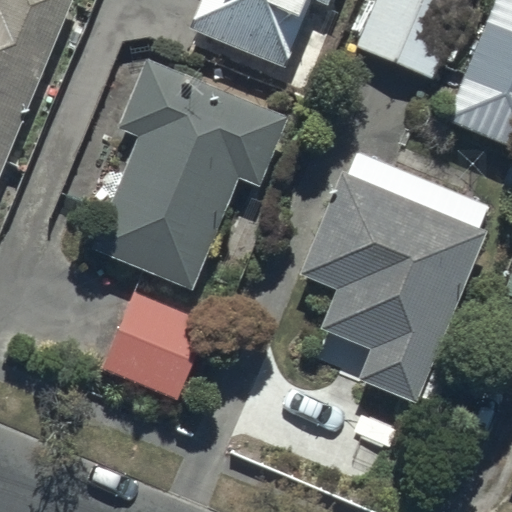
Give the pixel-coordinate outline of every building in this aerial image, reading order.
[(0,0),(0,165),(69,0),(0,0)] [(197,0),(187,26),(280,70),(310,0),(311,0),(327,8),(329,0),(197,0)] [(463,0),(372,0),(355,45),(432,76),(463,0)] [(511,0),(487,0),(441,117),(511,145),(511,0)] [(135,138),(88,243),(190,290),(233,174),(251,184),(282,115),(145,59),(117,128),(135,138)] [(482,233),(342,174),(300,275),(335,289),(317,330),(366,350),(355,377),(411,401),(482,233)] [(511,262),(500,290),(511,294),(511,262)] [(204,322),(129,290),(95,361),(173,395),(204,322)]
